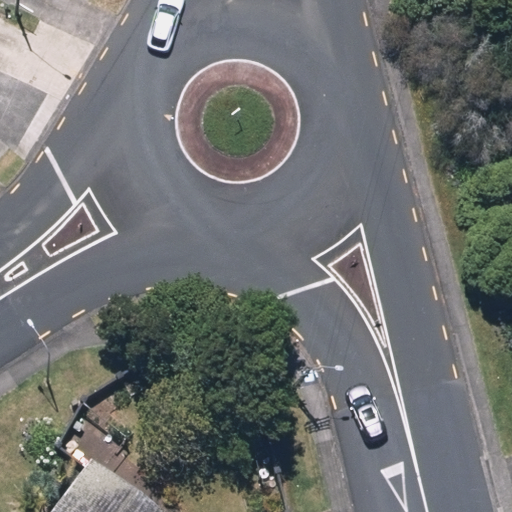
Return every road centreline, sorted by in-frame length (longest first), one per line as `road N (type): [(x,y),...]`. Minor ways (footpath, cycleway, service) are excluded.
road 1 (secondary): [(353,134),(416,333),(407,431)]
road 2 (secondary): [(407,431),(248,240)]
road 3 (tertiary): [(179,227),(0,306)]
road 4 (tertiary): [(0,235),(117,112)]
road 5 (secondary): [(353,134),(342,173),(319,206),(286,229),(248,240)]
road 6 (secondary): [(181,18),(218,6),(257,7),(294,21),(324,45)]
road 7 (secondary): [(179,227),(131,179),(117,112)]
